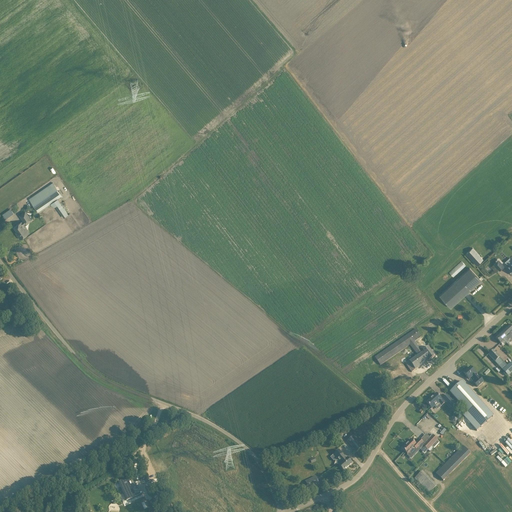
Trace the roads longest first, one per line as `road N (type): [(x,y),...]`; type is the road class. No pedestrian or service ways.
road 1 (unclassified): [(283,511),(249,454),(91,370),(0,262)]
road 2 (unclassified): [(376,448),(402,407),(511,306)]
road 3 (track): [(39,511),(129,459),(159,419)]
